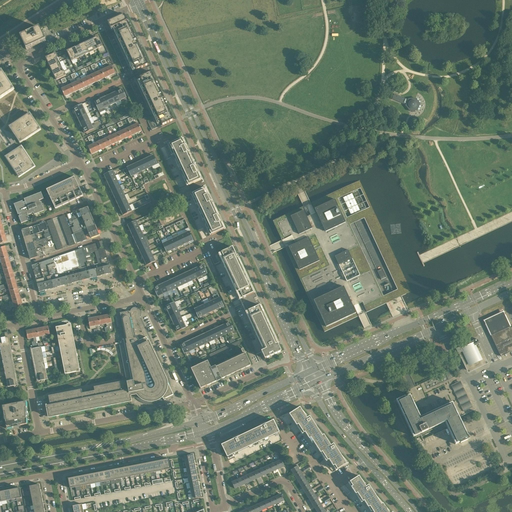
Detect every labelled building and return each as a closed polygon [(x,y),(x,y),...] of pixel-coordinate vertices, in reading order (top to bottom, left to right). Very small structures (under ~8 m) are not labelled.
[(116,27),(136,70),(149,64),(126,15),(108,23),(111,29),(116,27)] [(26,50),(44,42),(46,41),(43,35),(40,28),(20,37),(26,50)] [(98,37),(94,39),(98,49),(102,47),(98,37)] [(94,39),(89,41),(93,51),(98,49),(94,39)] [(89,41),(85,44),(89,53),(93,51),(89,41)] [(85,44),(80,46),(85,55),(89,53),(85,44)] [(80,46),(76,48),(80,57),(85,55),(80,46)] [(76,48),(71,50),(76,59),(80,57),(76,48)] [(76,59),(71,50),(67,52),(71,61),(76,59)] [(55,54),(46,58),(48,62),(58,58),(55,54)] [(50,67),(60,62),(58,58),(48,62),(50,67)] [(52,71),(62,67),(60,62),(50,67),(52,71)] [(106,68),(110,76),(115,73),(111,65),(106,68)] [(64,71),(62,67),(52,71),(54,75),(64,71)] [(105,78),(110,76),(106,68),(101,70),(105,78)] [(105,78),(101,70),(96,72),(100,80),(105,78)] [(54,75),(56,80),(66,76),(64,71),(54,75)] [(0,98),(10,91),(9,89),(12,87),(12,88),(13,88),(8,81),(7,82),(4,79),(6,78),(2,72),(0,73),(0,98)] [(95,82),(100,80),(96,72),(91,75),(95,82)] [(152,72),(140,77),(140,78),(162,126),(174,120),(152,72)] [(95,82),(91,75),(86,77),(90,85),(95,82)] [(85,87),(90,85),(86,77),(81,79),(85,87)] [(81,79),(76,82),(80,89),(85,87),(81,79)] [(80,89),(76,82),(71,84),(75,92),(80,89)] [(66,86),(70,94),(75,92),(71,84),(66,86)] [(65,97),(70,94),(66,86),(61,89),(65,97)] [(116,92),(120,100),(126,98),(122,89),(116,92)] [(115,103),(120,100),(116,92),(111,94),(115,103)] [(110,106),(115,103),(111,94),(105,97),(110,106)] [(420,104),(415,98),(408,99),(408,100),(401,97),(394,94),(392,99),(406,105),(405,106),(410,112),(412,111),(412,112),(415,112),(415,111),(417,111),(420,104)] [(104,108),(110,106),(105,97),(100,99),(104,108)] [(99,111),(104,108),(100,99),(94,102),(99,111)] [(73,108),(75,113),(84,109),(82,104),(73,108)] [(87,114),(84,109),(75,113),(78,118),(87,114)] [(11,126),(13,129),(12,130),(11,130),(14,134),(19,141),(22,139),(23,141),(34,134),(32,132),(36,130),(37,132),(40,130),(32,116),(31,117),(32,117),(30,118),(28,114),(11,126)] [(78,118),(80,123),(89,119),(87,114),(78,118)] [(91,124),(89,119),(80,123),(82,128),(91,124)] [(138,123),(133,126),(136,133),(142,131),(138,123)] [(91,124),(82,128),(85,133),(93,129),(91,124)] [(133,126),(128,128),(131,136),(136,133),(133,126)] [(126,138),(131,136),(128,128),(123,130),(126,138)] [(123,130),(118,133),(121,140),(126,138),(123,130)] [(118,133),(113,135),(116,143),(121,140),(118,133)] [(111,145),(116,143),(113,135),(108,137),(111,145)] [(108,137),(103,139),(106,147),(111,145),(108,137)] [(184,139),(183,138),(169,144),(188,186),(202,179),(199,172),(195,162),(191,155),(186,145),(184,139)] [(101,149),(106,147),(103,139),(98,142),(101,149)] [(98,142),(93,144),(96,152),(101,149),(98,142)] [(91,154),(96,152),(93,144),(88,146),(91,154)] [(21,146),(12,152),(7,155),(9,159),(8,160),(7,160),(17,175),(21,173),(22,175),(33,167),(31,164),(33,163),(26,153),(25,153),(26,153),(24,154),(22,151),(24,150),(21,146)] [(148,158),(152,167),(157,164),(153,155),(148,158)] [(147,169),(152,167),(148,158),(142,160),(147,169)] [(147,169),(142,160),(137,163),(141,172),(147,169)] [(136,174),(141,172),(137,163),(132,165),(136,174)] [(136,174),(132,165),(127,168),(131,176),(136,174)] [(106,180),(115,176),(113,171),(104,175),(106,180)] [(106,180),(109,185),(117,181),(115,176),(106,180)] [(83,196),(75,177),(47,190),(50,196),(50,198),(52,201),(56,209),(83,196)] [(117,181),(109,185),(111,190),(120,186),(117,181)] [(113,195),(122,191),(120,186),(111,190),(113,195)] [(193,193),(192,194),(192,195),(211,235),(226,229),(222,221),(218,212),(214,204),(209,194),(206,188),(206,187),(193,193)] [(44,204),(52,201),(50,198),(49,196),(50,196),(47,190),(24,199),(25,202),(23,202),(22,201),(14,204),(18,214),(17,214),(18,215),(19,214),(19,216),(18,217),(19,217),(21,223),(21,224),(30,220),(28,215),(33,213),(34,215),(44,211),(42,204),(44,203),(44,204)] [(116,200),(124,196),(122,191),(113,195),(116,200)] [(307,216),(302,207),(273,221),(281,239),(291,235),(292,239),(295,244),(286,248),(324,332),(357,317),(353,307),(362,303),(366,312),(386,303),(335,192),(311,203),(316,212),(307,216)] [(116,200),(118,205),(127,201),(124,196),(116,200)] [(120,210),(129,206),(127,201),(118,205),(120,210)] [(129,206),(120,210),(123,215),(132,211),(129,206)] [(90,213),(88,207),(75,212),(77,215),(71,217),(70,214),(67,215),(69,222),(90,213)] [(93,219),(90,213),(69,222),(70,224),(73,223),(74,224),(70,225),(71,228),(85,223),(93,219)] [(87,229),(95,225),(93,219),(85,223),(71,228),(74,234),(87,228),(87,229)] [(127,225),(130,230),(138,226),(136,221),(127,225)] [(44,231),(48,230),(45,222),(29,228),(21,230),(23,237),(37,233),(44,231)] [(100,235),(95,225),(87,229),(87,228),(74,234),(77,243),(100,235)] [(138,226),(130,230),(132,235),(141,231),(138,226)] [(132,235),(134,240),(143,236),(141,231),(132,235)] [(183,234),(188,243),(193,240),(189,231),(183,234)] [(31,243),(39,240),(37,233),(23,237),(26,245),(31,243)] [(188,243),(183,234),(178,236),(182,245),(188,243)] [(137,245),(146,241),(143,236),(134,240),(137,245)] [(178,236),(173,239),(177,248),(182,245),(178,236)] [(41,248),(53,244),(52,241),(48,242),(46,238),(45,238),(39,240),(31,243),(26,245),(28,252),(41,248)] [(168,241),(172,250),(177,248),(173,239),(168,241)] [(137,245),(139,250),(148,246),(146,241),(137,245)] [(172,250),(168,241),(162,244),(166,253),(172,250)] [(97,277),(104,275),(97,249),(95,243),(88,246),(91,253),(97,277)] [(56,251),(53,244),(41,248),(28,252),(30,259),(38,257),(37,257),(38,257),(42,255),(56,251)] [(90,279),(97,277),(91,253),(88,246),(81,248),(84,255),(90,279)] [(141,255),(150,251),(148,246),(139,250),(141,255)] [(109,263),(104,247),(97,249),(104,275),(112,273),(110,265),(109,263)] [(237,258),(233,247),(232,247),(221,253),(243,298),(255,292),(239,257),(237,258)] [(82,281),(90,279),(84,255),(81,248),(74,251),(76,258),(82,281)] [(75,283),(82,281),(76,258),(74,251),(67,253),(69,260),(75,283)] [(141,255),(144,260),(153,256),(150,251),(141,255)] [(68,285),(75,283),(69,260),(67,253),(60,256),(62,263),(68,285)] [(61,286),(68,285),(62,263),(60,256),(53,258),(55,267),(57,272),(61,286)] [(155,261),(153,256),(144,260),(146,265),(155,261)] [(0,265),(2,265),(10,262),(8,257),(0,259),(1,263),(0,262),(0,265)] [(53,288),(61,286),(57,272),(55,267),(53,258),(46,261),(48,269),(53,288)] [(46,290),(53,288),(48,269),(46,261),(39,263),(42,276),(46,290)] [(39,292),(46,290),(42,276),(39,263),(32,266),(35,276),(39,292)] [(198,267),(203,278),(207,276),(206,274),(207,274),(203,265),(198,267)] [(198,280),(203,278),(198,267),(193,269),(197,278),(198,280)] [(192,281),(197,278),(193,269),(188,272),(192,281)] [(381,280),(386,277),(382,269),(377,271),(381,280)] [(187,283),(192,281),(188,272),(183,274),(187,283)] [(182,285),(187,283),(183,274),(178,276),(182,285)] [(177,288),(182,285),(178,276),(173,279),(177,288)] [(172,290),(177,288),(173,279),(168,281),(172,290)] [(168,292),(172,290),(168,281),(163,283),(168,292)] [(163,294),(168,292),(163,283),(158,286),(163,294)] [(158,297),(163,294),(158,286),(154,288),(158,297)] [(7,297),(11,296),(19,294),(18,289),(9,291),(10,294),(9,294),(6,295),(2,297),(2,296),(0,297),(0,299),(3,299),(7,297)] [(214,300),(218,309),(223,306),(219,297),(214,300)] [(214,300),(209,302),(213,311),(218,309),(214,300)] [(176,307),(174,302),(165,307),(168,312),(176,307)] [(213,311),(209,302),(204,304),(208,313),(213,311)] [(200,305),(198,305),(203,316),(208,313),(204,304),(200,306),(200,305)] [(194,309),(198,318),(203,316),(198,305),(194,307),(195,309),(194,309)] [(266,349),(261,351),(265,359),(281,351),(261,305),(248,311),(266,349)] [(176,307),(168,312),(170,316),(179,312),(176,307)] [(49,417),(59,415),(102,407),(131,401),(130,398),(136,397),(137,398),(139,400),(142,402),(146,403),(150,404),(155,404),(159,402),(162,400),(163,399),(164,401),(166,399),(166,398),(173,395),(169,386),(169,385),(169,381),(168,377),(167,377),(165,371),(139,316),(140,315),(140,313),(140,311),(139,309),(138,308),(136,308),(134,308),(132,308),(131,309),(130,311),(124,312),(116,314),(122,345),(119,345),(126,381),(94,387),(94,391),(82,393),(81,390),(48,396),(50,405),(47,407),(49,417)] [(502,311),(483,320),(491,336),(510,327),(502,311)] [(179,312),(170,316),(172,321),(181,317),(179,312)] [(181,317),(172,321),(175,326),(183,322),(181,317)] [(183,322),(175,326),(177,331),(186,327),(183,322)] [(225,324),(229,333),(234,331),(229,322),(225,324)] [(79,371),(72,332),(70,324),(56,327),(65,374),(79,371)] [(224,335),(229,333),(225,324),(220,327),(224,335)] [(45,339),(44,336),(42,327),(37,329),(39,337),(42,336),(42,340),(43,340),(44,344),(46,344),(45,339)] [(215,329),(219,338),(224,335),(220,327),(215,329)] [(511,351),(511,331),(510,327),(491,336),(500,356),(511,351)] [(214,340),(219,338),(215,329),(210,331),(214,340)] [(209,342),(214,340),(210,331),(205,333),(209,342)] [(204,345),(209,342),(205,333),(200,336),(204,345)] [(0,344),(9,342),(8,337),(2,338),(2,337),(1,337),(1,336),(0,336),(0,344)] [(199,347),(204,345),(200,336),(195,338),(199,347)] [(194,349),(199,347),(195,338),(190,340),(194,349)] [(477,339),(455,349),(458,354),(460,353),(468,371),(475,368),(474,366),(485,360),(478,345),(479,344),(477,339)] [(189,352),(189,351),(194,349),(190,340),(185,343),(189,352)] [(241,343),(239,341),(209,355),(210,358),(241,343)] [(190,353),(189,351),(189,352),(185,343),(180,345),(184,354),(185,353),(186,355),(190,353)] [(251,366),(251,365),(245,354),(211,370),(208,361),(191,369),(200,389),(251,366)] [(455,377),(455,376),(452,369),(445,373),(448,380),(455,377)] [(47,379),(46,374),(36,376),(38,381),(38,382),(39,383),(40,383),(41,383),(41,382),(42,382),(42,381),(42,380),(45,380),(47,379)] [(17,385),(16,380),(6,381),(7,387),(10,386),(10,387),(13,386),(14,386),(14,387),(15,387),(15,388),(16,387),(17,387),(17,386),(17,385)] [(463,411),(470,408),(458,382),(451,385),(463,411)] [(452,402),(425,415),(420,417),(410,395),(405,397),(405,396),(398,399),(396,400),(413,437),(428,430),(445,422),(448,428),(455,444),(460,442),(460,443),(469,439),(452,402)] [(18,426),(27,424),(26,402),(12,405),(11,402),(2,403),(7,429),(13,428),(13,425),(18,425),(18,426)] [(300,407),(293,411),(293,412),(291,413),(291,414),(293,418),(292,419),(297,426),(298,425),(304,433),(305,433),(309,439),(311,438),(313,442),(315,441),(319,438),(324,435),(315,425),(310,416),(309,417),(300,407)] [(279,433),(273,420),(266,424),(265,422),(265,423),(260,425),(260,424),(260,425),(260,426),(252,430),(255,436),(258,443),(279,433)] [(255,436),(252,430),(239,437),(238,435),(238,436),(233,438),(233,437),(232,437),(233,439),(221,445),(227,457),(233,455),(258,443),(255,436)] [(335,470),(336,471),(348,463),(339,452),(333,444),(332,444),(324,435),(319,438),(315,441),(317,445),(316,446),(320,453),(322,452),(328,461),(329,460),(333,467),(335,466),(337,469),(335,470)] [(275,462),(278,469),(284,466),(281,460),(275,462)] [(273,471),(278,469),(275,462),(270,465),(273,471)] [(264,467),(267,474),(273,471),(270,465),(264,467)] [(291,470),(295,476),(301,472),(297,466),(291,470)] [(262,476),(267,474),(264,467),(259,470),(262,476)] [(254,472),(256,479),(262,476),(259,470),(254,472)] [(251,481),(256,479),(254,472),(248,475),(251,481)] [(304,478),(301,472),(295,476),(298,481),(304,478)] [(243,477),(246,484),(251,481),(248,475),(243,477)] [(348,483),(350,482),(352,486),(351,487),(356,494),(357,493),(363,502),(364,501),(368,508),(370,507),(372,511),(374,510),(374,509),(378,507),(383,503),(374,493),(369,485),(368,486),(359,476),(348,483)] [(240,486),(246,484),(243,477),(237,480),(240,486)] [(298,481),(302,487),(308,483),(304,478),(298,481)] [(240,486),(237,480),(232,482),(233,485),(233,486),(235,489),(240,486)] [(311,489),(308,483),(302,487),(305,493),(311,489)] [(20,488),(15,489),(16,499),(17,499),(17,500),(17,501),(17,503),(23,502),(22,498),(20,488)] [(305,493),(309,498),(315,495),(311,489),(305,493)] [(281,494),(275,497),(277,503),(283,501),(281,494)] [(318,500),(315,495),(309,498),(312,504),(318,500)] [(275,497),(269,499),(272,506),(277,503),(275,497)] [(263,502),(266,508),(272,506),(269,499),(263,502)] [(312,504),(316,510),(322,506),(318,500),(312,504)] [(257,505),(260,511),(266,508),(263,502),(257,505)] [(390,511),(383,503),(378,507),(374,509),(374,510),(375,511),(390,511)]
